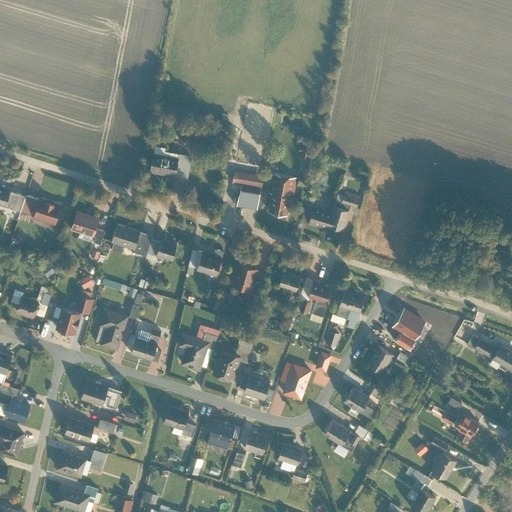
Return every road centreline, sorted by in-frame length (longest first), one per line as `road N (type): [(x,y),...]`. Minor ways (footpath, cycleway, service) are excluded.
road 1 (residential): [(393,276),(315,412),(297,422),(65,352)]
road 2 (residential): [(393,276),(0,152)]
road 3 (residential): [(65,352),(26,511)]
road 4 (residential): [(511,318),(393,276)]
